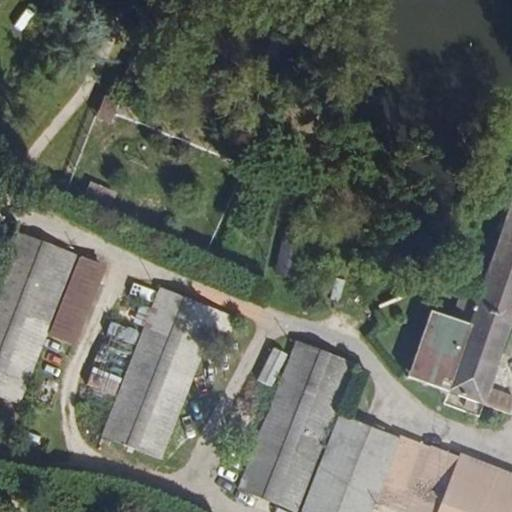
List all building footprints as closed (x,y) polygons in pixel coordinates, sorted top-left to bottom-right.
[(131,65),(124,89),(148,95),(154,72),(131,65)] [(109,99),(101,119),(114,124),(122,104),(109,99)] [(511,201),(479,303),(464,297),(454,322),(472,329),(464,350),(435,340),(421,383),(511,417),(511,412),(511,394),(494,387),(511,331),(511,201)] [(0,382),(23,393),(84,245),(26,221),(0,283),(0,382)] [(292,272),(302,234),(287,230),(276,268),(292,272)] [(230,327),(237,309),(165,279),(105,426),(162,450),(215,321),(230,327)] [(111,321),(107,337),(135,343),(139,327),(111,321)] [(294,505),(356,359),(300,336),(239,482),(294,505)] [(258,379),(276,388),(291,355),(274,347),(258,379)] [(89,385),(111,392),(114,381),(93,374),(89,385)] [(407,487),(424,442),(344,408),(303,509),(311,511),(369,511),(382,479),(407,487)] [(511,511),(511,479),(462,458),(440,511),(511,511)]
